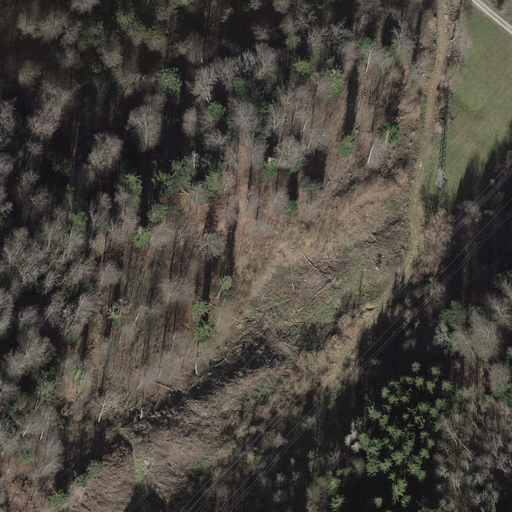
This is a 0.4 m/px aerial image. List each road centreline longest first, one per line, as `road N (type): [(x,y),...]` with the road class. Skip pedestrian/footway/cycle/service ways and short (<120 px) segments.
road 1 (track): [(438,0),(440,40),(410,264),(333,374),(318,428),(395,511)]
road 2 (track): [(144,511),(140,449),(104,407),(96,368),(100,241)]
